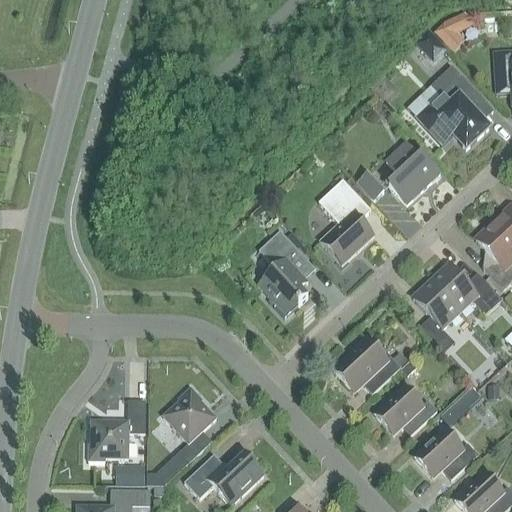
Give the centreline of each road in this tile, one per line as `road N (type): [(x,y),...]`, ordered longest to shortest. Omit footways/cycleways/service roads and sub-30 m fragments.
road 1 (residential): [(263,388),(511,159)]
road 2 (tertiary): [(16,323),(74,75)]
road 3 (residential): [(34,511),(40,458),(93,368),(98,324)]
road 4 (unclassified): [(263,388),(231,350),(194,328),(98,324)]
road 5 (unclassified): [(380,511),(263,388)]
